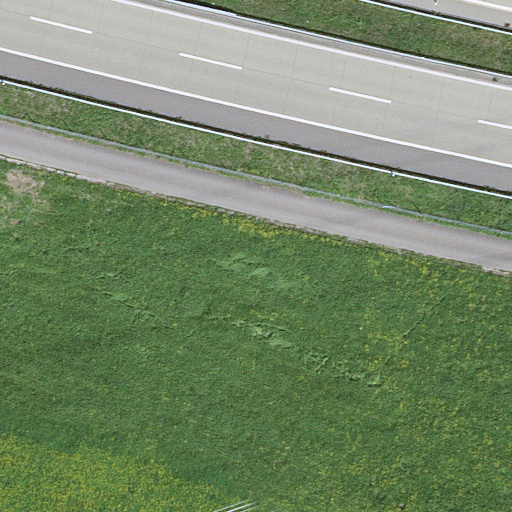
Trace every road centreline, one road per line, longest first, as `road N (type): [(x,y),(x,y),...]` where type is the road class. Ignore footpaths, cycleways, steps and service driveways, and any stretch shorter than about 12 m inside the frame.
road 1 (unclassified): [(511,257),(0,136)]
road 2 (motorway): [(0,12),(511,130)]
